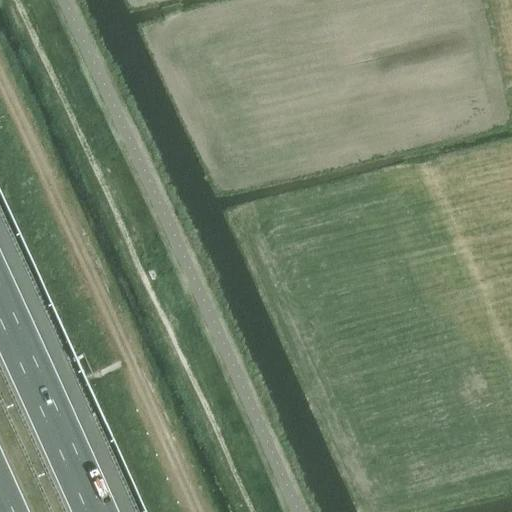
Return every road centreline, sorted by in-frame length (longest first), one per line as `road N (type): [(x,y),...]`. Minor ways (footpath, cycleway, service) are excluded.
road 1 (unknown): [(248,511),(17,0)]
road 2 (track): [(196,511),(0,82)]
road 3 (motorway): [(95,511),(0,303)]
